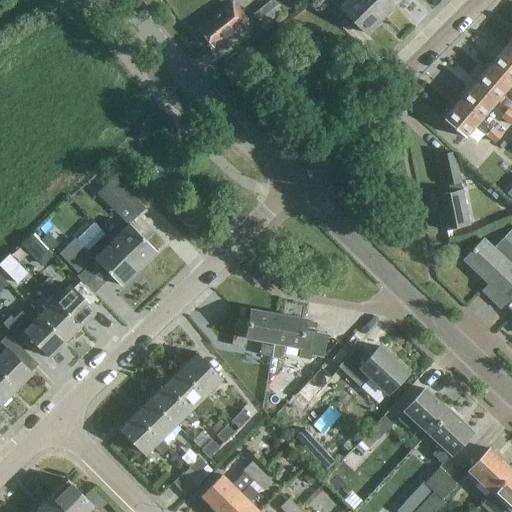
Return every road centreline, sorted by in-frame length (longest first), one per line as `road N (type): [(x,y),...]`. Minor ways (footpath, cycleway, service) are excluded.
road 1 (residential): [(57,420),(295,184)]
road 2 (tertiary): [(511,395),(295,184)]
road 3 (residential): [(295,184),(477,0)]
road 4 (tertiary): [(295,184),(201,92),(129,0)]
road 5 (residential): [(147,511),(57,420)]
